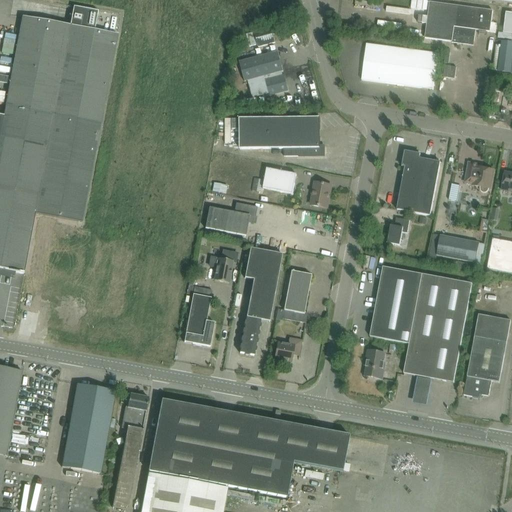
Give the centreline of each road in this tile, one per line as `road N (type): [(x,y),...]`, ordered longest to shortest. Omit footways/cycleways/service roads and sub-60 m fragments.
road 1 (tertiary): [(323,406),(0,346)]
road 2 (unclassified): [(323,406),(382,109)]
road 3 (tertiary): [(511,442),(323,406)]
road 4 (unclassified): [(382,109),(346,96),(330,73),(311,0)]
road 5 (unclassified): [(511,129),(382,109)]
